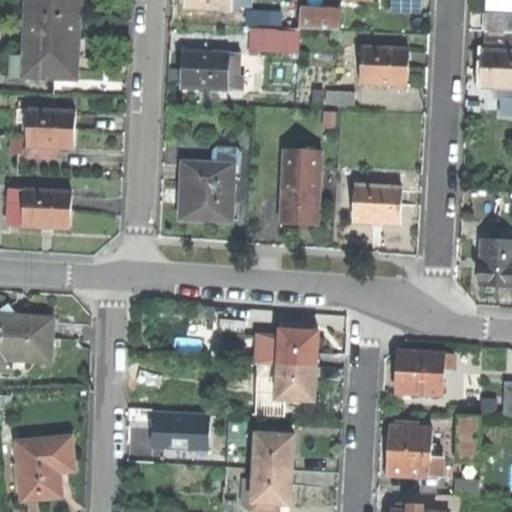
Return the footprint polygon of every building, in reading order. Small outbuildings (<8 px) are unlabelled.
[(27,0),(27,15),(80,18),(80,0),(27,0)] [(186,0),(186,9),(233,11),(233,7),(233,0),(186,0)] [(252,0),(233,0),(233,7),(252,8),(252,0)] [(511,0),(485,0),(485,14),(511,14),(511,0)] [(300,28),(337,30),(338,12),(300,11),(300,28)] [(485,32),(511,32),(511,14),(485,14),(485,32)] [(55,77),(63,77),(77,78),(79,42),(80,18),(27,15),(25,54),(24,76),(55,77)] [(250,30),(249,47),(299,49),(300,28),(285,27),(285,31),(250,30)] [(511,51),(511,32),(485,32),(484,50),(511,51)] [(361,84),(407,87),(408,67),(409,49),(363,47),(361,84)] [(495,87),(511,87),(511,51),(484,50),(484,65),(483,86),(495,87)] [(182,88),(230,90),(231,52),(183,51),(183,66),(183,70),(182,85),(182,88)] [(240,52),(231,52),(230,90),(244,90),(244,77),(239,77),(240,52)] [(14,75),(24,76),(25,54),(15,53),(14,75)] [(169,84),(182,85),(183,70),(169,70),(169,84)] [(63,87),(63,77),(55,77),(55,87),(63,87)] [(511,87),(495,87),(495,100),(502,100),(511,100),(511,87)] [(327,104),(354,106),(355,92),(327,91),(327,104)] [(30,109),(36,109),(36,101),(19,100),(18,121),(29,122),(30,109)] [(501,116),(511,116),(511,100),(502,100),(501,113),(501,116)] [(76,112),(36,109),(30,109),(29,122),(28,146),(52,148),(74,149),(75,130),(76,112)] [(338,130),(339,113),(326,112),(326,129),(338,130)] [(52,148),(28,146),(27,155),(51,157),(52,148)] [(285,149),(282,223),(298,224),(320,225),(323,151),(285,149)] [(183,187),(181,219),(233,221),(235,164),(183,163),(183,187)] [(402,186),(357,184),(355,222),(375,223),(400,225),(402,186)] [(10,227),(24,227),(26,190),(12,189),(10,227)] [(26,190),(24,227),(46,228),(70,229),(72,192),(26,190)] [(511,241),(481,240),(480,264),(480,285),(511,286),(511,241)] [(0,313),(0,353),(48,358),(51,317),(16,315),(0,313)] [(243,317),(218,316),(217,329),(243,330),(243,317)] [(269,345),(278,346),(277,363),(313,365),(314,347),(315,330),(294,329),(295,322),(286,322),(286,328),(279,328),(279,329),(270,329),(269,345)] [(398,371),(397,392),(442,394),(444,369),(454,369),(455,355),(399,352),(398,371)] [(312,381),(313,365),(277,363),(275,397),(310,399),(312,381)] [(210,413),(155,411),(153,447),(181,448),(209,449),(210,413)] [(480,462),(481,416),(461,416),(459,461),(480,462)] [(390,450),(389,473),(442,476),(443,458),(431,457),(433,430),(418,429),(419,422),(404,421),(403,428),(391,427),(390,450)] [(69,433),(13,439),(20,497),(38,495),(60,493),(57,469),(72,467),(69,433)] [(255,470),(293,471),(293,454),(294,437),(256,435),(255,470)] [(255,479),(254,503),(280,504),(292,505),(292,483),(293,471),(255,470),(255,479)] [(243,479),(242,503),(254,503),(255,479),(243,479)] [(456,479),(455,494),(479,495),(480,480),(456,479)] [(280,504),(254,503),(253,511),(280,511),(280,504)]
